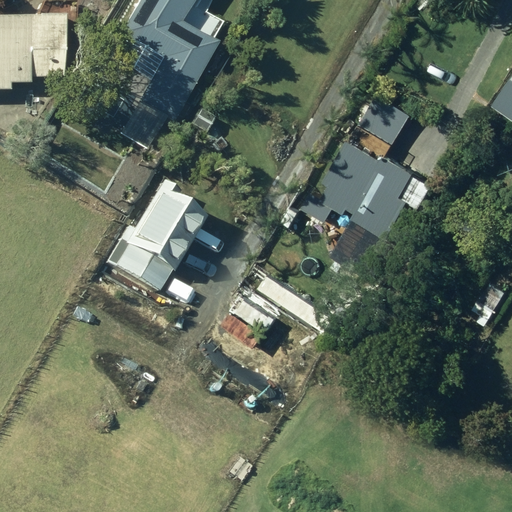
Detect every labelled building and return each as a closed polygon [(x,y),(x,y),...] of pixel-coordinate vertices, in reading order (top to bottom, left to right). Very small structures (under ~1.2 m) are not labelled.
[(134,104),(171,123),(215,43),(178,22),(190,0),(135,0),(115,35),(158,59),(134,104)] [(0,91),(7,92),(7,85),(27,85),(27,79),(61,79),(61,17),(0,17),(0,91)] [(511,84),(499,103),(511,112),(511,84)] [(188,124),(203,133),(212,118),(197,109),(188,124)] [(134,136),(144,141),(151,129),(140,124),(134,136)] [(352,231),(380,247),(388,236),(392,239),(431,176),(392,152),(390,156),(357,137),(329,180),(335,183),(326,199),(349,212),(352,207),(360,212),(356,217),(359,219),(352,231)] [(106,262),(156,291),(198,216),(170,200),(176,192),(159,183),(133,230),(126,227),(106,262)] [(309,214),(322,193),(309,183),(284,221),(292,225),(302,209),(309,214)] [(385,265),(401,267),(402,252),(386,251),(385,265)] [(346,318),(271,267),(260,282),(335,334),(346,318)] [(492,318),(506,296),(490,286),(476,308),(492,318)] [(237,303),(272,330),(283,315),(248,289),(237,303)] [(272,330),(237,303),(226,318),(261,345),(272,330)]
